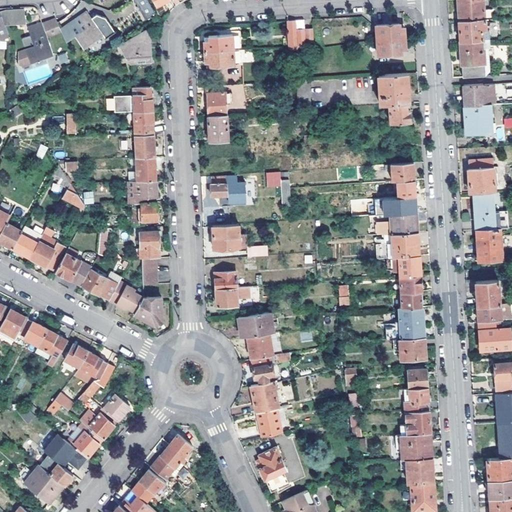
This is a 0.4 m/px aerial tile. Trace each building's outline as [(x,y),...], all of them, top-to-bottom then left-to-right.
[(133,0),(145,20),(155,14),(147,0),(133,0)] [(485,11),(483,0),(457,0),(459,21),(486,19),(494,18),(494,10),(488,10),(485,11)] [(493,3),(492,0),(483,0),(485,11),(488,10),(488,3),(493,3)] [(73,39),(81,51),(102,37),(104,39),(113,33),(104,19),(95,16),(90,19),(85,12),(73,21),(60,30),(66,43),(73,39)] [(306,44),(304,29),(304,19),(287,20),(289,49),(306,48),(306,44)] [(487,31),(486,19),(459,21),(460,41),(483,39),(483,31),(487,31)] [(376,24),(377,38),(404,36),(403,22),(376,24)] [(33,49),(29,49),(15,54),(15,65),(20,68),(42,61),(41,60),(52,57),(46,39),(59,35),(55,25),(28,34),(31,45),(33,49)] [(312,28),(304,29),(306,44),(314,43),(312,28)] [(129,64),(151,63),(150,38),(145,30),(117,46),(129,64)] [(204,37),(205,49),(233,47),(232,34),(208,35),(208,37),(204,37)] [(404,36),(377,38),(378,54),(401,52),(401,48),(405,48),(404,36)] [(491,70),(489,39),(483,39),(460,41),(463,76),(487,75),(491,70)] [(242,62),(241,47),(233,47),(205,49),(206,60),(210,60),(210,64),(242,62)] [(57,55),(60,64),(68,61),(65,52),(57,55)] [(407,72),(378,74),(381,104),(389,103),(406,102),(410,102),(407,72)] [(312,108),(310,78),(308,78),(296,78),(298,109),(312,108)] [(463,84),(465,105),(484,103),(483,83),(463,84)] [(135,111),(154,110),(153,85),(134,86),(135,111)] [(208,91),(209,115),(228,114),(227,103),(226,90),(208,91)] [(234,90),(226,90),(227,103),(235,102),(234,90)] [(406,102),(389,103),(390,128),(410,127),(409,109),(406,109),(406,102)] [(492,114),(492,103),(484,103),(465,105),(467,134),(491,132),(490,114),(492,114)] [(154,110),(135,111),(136,132),(144,131),(153,131),(153,120),(154,120),(154,110)] [(66,113),(66,134),(76,134),(76,113),(66,113)] [(210,141),(229,139),(228,114),(209,115),(210,141)] [(321,132),(320,122),(312,123),(313,132),(321,132)] [(494,128),(495,138),(504,138),(503,127),(494,128)] [(153,131),(144,131),(145,134),(136,134),(137,157),(155,156),(156,156),(154,131),(153,131)] [(311,134),(303,134),(303,142),(315,142),(314,133),(311,134)] [(43,159),(47,147),(40,144),(35,156),(43,159)] [(155,156),(137,157),(138,180),(157,179),(156,167),(155,166),(155,156)] [(491,191),(495,191),(493,157),(468,159),(470,192),(474,192),(491,191)] [(391,161),(392,179),(396,179),(414,178),(413,160),(391,161)] [(66,172),(78,171),(78,161),(65,162),(66,172)] [(280,170),(266,171),(266,187),(281,186),(280,170)] [(212,195),(228,195),(228,202),(247,202),(246,180),(238,181),(237,174),(211,175),(212,195)] [(415,195),(414,178),(396,179),(397,189),(392,189),(393,196),(415,195)] [(157,179),(138,180),(138,188),(139,202),(140,202),(157,201),(156,191),(157,191),(157,179)] [(52,184),(51,191),(60,192),(61,185),(52,184)] [(77,194),(67,188),(62,197),(83,208),(84,204),(77,194)] [(131,202),(139,202),(138,188),(131,189),(131,202)] [(93,191),(83,192),(84,204),(94,204),(93,191)] [(493,216),(491,191),(474,192),(476,228),(500,227),(500,216),(493,216)] [(157,201),(140,202),(140,207),(138,206),(138,218),(133,218),(133,227),(141,226),(141,221),(158,219),(157,201)] [(386,233),(417,231),(417,222),(416,210),(390,212),(390,219),(376,220),(377,234),(386,233)] [(0,240),(13,247),(22,230),(7,222),(0,233),(0,240)] [(214,247),(240,245),(239,223),(212,225),(214,247)] [(502,259),(500,227),(476,228),(478,261),(502,259)] [(30,257),(39,240),(41,237),(24,228),(22,230),(13,247),(30,257)] [(101,228),(98,254),(104,254),(107,228),(101,228)] [(143,256),(155,256),(160,256),(158,230),(141,230),(142,256),(143,256)] [(417,231),(386,233),(388,256),(393,256),(419,254),(419,248),(417,231)] [(39,240),(30,257),(52,269),(62,252),(39,240)] [(241,255),(257,254),(256,244),(240,245),(240,249),(241,255)] [(76,259),(79,253),(69,247),(56,271),(82,284),(91,267),(76,259)] [(258,267),(257,254),(241,255),(238,255),(239,269),(258,267)] [(400,267),(400,275),(420,273),(419,254),(393,256),(395,268),(400,267)] [(155,256),(143,256),(144,282),(156,281),(155,256)] [(109,299),(118,283),(92,268),(83,285),(109,299)] [(216,287),(237,286),(236,269),(215,271),(216,287)] [(420,273),(400,275),(401,291),(421,290),(420,273)] [(136,310),(144,297),(144,295),(134,289),(135,287),(120,279),(118,283),(109,299),(117,304),(119,301),(125,304),(125,307),(129,306),(136,310)] [(499,279),(476,280),(477,293),(477,304),(500,303),(499,279)] [(237,286),(216,287),(217,304),(237,303),(237,297),(251,296),(251,292),(251,285),(237,286)] [(143,286),(135,287),(134,289),(144,295),(143,286)] [(421,290),(401,291),(402,307),(422,305),(421,290)] [(349,295),(339,295),(340,303),(350,302),(349,295)] [(144,297),(136,310),(134,314),(155,325),(162,320),(162,297),(144,297)] [(511,303),(500,304),(500,303),(477,304),(478,320),(501,319),(511,318),(511,303)] [(402,307),(400,307),(401,325),(385,326),(386,339),(399,338),(424,336),(422,305),(402,307)] [(19,335),(28,319),(10,309),(0,327),(0,332),(10,338),(13,332),(19,335)] [(271,318),(269,311),(265,310),(244,322),(271,318)] [(273,331),(271,318),(244,322),(239,324),(241,337),(247,335),(269,331),(273,331)] [(39,346),(48,331),(38,325),(38,324),(28,319),(19,335),(39,346)] [(501,319),(478,320),(480,349),(511,347),(509,327),(502,327),(501,319)] [(48,331),(39,346),(39,348),(48,353),(45,358),(55,363),(68,340),(48,329),(48,331)] [(269,331),(247,335),(251,358),(270,355),(273,354),(269,331)] [(16,341),(19,335),(13,332),(10,338),(16,341)] [(426,357),(424,336),(399,338),(400,340),(400,351),(400,359),(426,357)] [(400,351),(400,340),(391,341),(392,351),(400,351)] [(78,367),(88,351),(76,344),(76,345),(73,344),(64,359),(78,367)] [(88,351),(78,367),(98,378),(108,362),(98,357),(98,356),(88,351)] [(291,366),(288,357),(283,358),(282,352),(277,354),(278,362),(280,368),(291,366)] [(270,355),(251,358),(255,377),(258,377),(259,382),(269,380),(268,375),(274,373),(272,363),(270,355)] [(511,361),(495,362),(496,379),(490,380),(490,387),(497,387),(497,389),(511,387),(511,361)] [(108,362),(98,378),(91,380),(100,385),(104,387),(114,366),(108,362)] [(407,369),(409,388),(427,386),(426,368),(407,369)] [(344,369),(345,381),(355,380),(355,369),(344,369)] [(298,399),(309,398),(307,377),(296,378),(298,399)] [(276,388),(279,387),(278,381),(277,378),(269,380),(259,382),(252,384),(257,411),(261,410),(275,407),(280,406),(276,388)] [(90,380),(88,385),(97,390),(100,385),(91,380),(90,380)] [(97,390),(88,385),(84,390),(93,397),(97,390)] [(411,398),(412,410),(429,408),(427,386),(409,388),(409,398),(411,398)] [(511,391),(497,392),(499,422),(511,421),(511,391)] [(62,406),(67,410),(74,403),(61,392),(46,409),(53,416),(62,406)] [(113,395),(104,406),(118,418),(130,404),(117,393),(113,395)] [(356,393),(348,393),(349,407),(357,406),(356,393)] [(118,418),(104,406),(88,425),(102,437),(118,418)] [(275,407),(261,410),(262,414),(258,415),(262,434),(283,430),(279,411),(275,411),(275,407)] [(430,431),(429,408),(412,410),(405,410),(406,433),(430,431)] [(358,426),(357,415),(350,416),(351,427),(358,426)] [(102,437),(88,425),(82,419),(66,438),(87,456),(102,437)] [(350,432),(349,419),(342,420),(344,433),(350,432)] [(511,421),(499,422),(501,456),(511,455),(511,421)] [(353,437),(361,436),(360,426),(352,427),(353,437)] [(78,466),(87,456),(66,438),(58,431),(44,448),(49,452),(60,462),(65,456),(68,458),(78,466)] [(406,458),(432,456),(430,431),(406,433),(396,434),(397,459),(400,458),(406,458)] [(177,432),(168,443),(186,457),(190,452),(187,450),(192,444),(177,432)] [(186,457),(168,443),(150,465),(164,476),(179,459),(182,461),(186,457)] [(287,468),(276,445),(259,453),(264,464),(260,466),(266,477),(279,471),(287,468)] [(40,462),(62,480),(64,482),(73,472),(63,464),(60,462),(49,452),(40,462)] [(491,497),(511,495),(511,455),(501,456),(488,457),(490,487),(491,497)] [(411,482),(434,481),(432,456),(406,458),(407,469),(401,469),(402,483),(411,482)] [(48,501),(58,490),(55,488),(62,480),(40,462),(38,461),(22,480),(48,501)] [(137,495),(145,502),(159,485),(162,487),(166,482),(149,469),(131,490),(137,495)] [(279,471),(266,477),(272,491),(285,485),(279,471)] [(192,483),(185,473),(179,478),(187,487),(192,483)] [(64,482),(62,480),(55,488),(58,490),(64,482)] [(435,508),(434,481),(411,482),(413,509),(435,508)] [(313,502),(307,489),(302,491),(307,502),(313,502)] [(125,498),(130,502),(137,495),(131,490),(125,498)] [(281,501),(285,509),(286,511),(316,511),(317,511),(313,502),(307,502),(302,491),(281,501)] [(119,504),(129,511),(157,511),(145,502),(137,495),(130,502),(125,498),(119,504)] [(511,511),(511,495),(491,497),(491,511),(511,511)]
